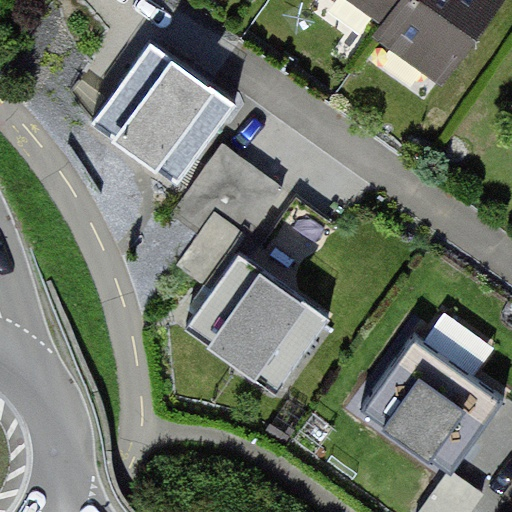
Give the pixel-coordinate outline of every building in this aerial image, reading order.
[(410,0),(370,0),(397,19),(410,0)] [(503,0),(411,0),(391,28),(452,72),(503,0)] [(159,40),(98,119),(181,183),(242,103),(159,40)] [(225,151),(187,202),(244,244),(282,193),(225,151)] [(231,250),(175,325),(277,401),(333,326),(231,250)] [(413,337),(361,410),(450,473),(502,400),(413,337)] [(455,476),(423,506),(428,511),(469,511),(480,502),(455,476)]
